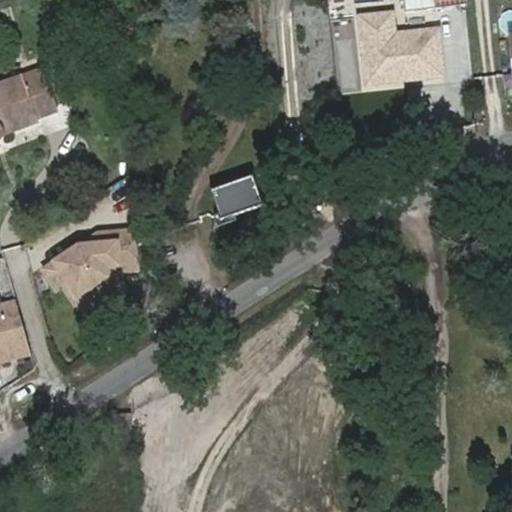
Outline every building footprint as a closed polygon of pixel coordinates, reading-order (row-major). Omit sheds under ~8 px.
[(466,0),(431,0),(432,8),(467,5),(466,0)] [(391,13),(354,17),(361,90),(443,82),(438,31),(394,35),(391,13)] [(39,72),(0,86),(0,142),(0,143),(2,140),(2,139),(3,138),(3,136),(4,136),(4,134),(3,134),(38,122),(37,118),(54,112),(39,72)] [(256,175),(214,190),(225,219),(267,204),(256,175)] [(103,233),(49,267),(60,284),(71,277),(91,308),(125,287),(124,272),(145,270),(141,230),(103,233)] [(377,300),(392,326),(418,310),(403,285),(377,300)] [(0,367),(5,366),(4,361),(33,352),(17,299),(0,304),(0,367)]
